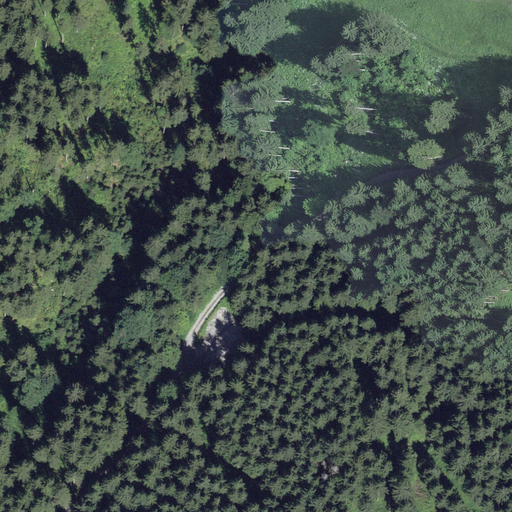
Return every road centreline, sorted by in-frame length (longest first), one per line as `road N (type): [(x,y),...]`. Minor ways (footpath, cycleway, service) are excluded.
road 1 (track): [(180,363),(198,323),(259,250),(379,177),(450,164),(511,101)]
road 2 (track): [(65,511),(180,363)]
